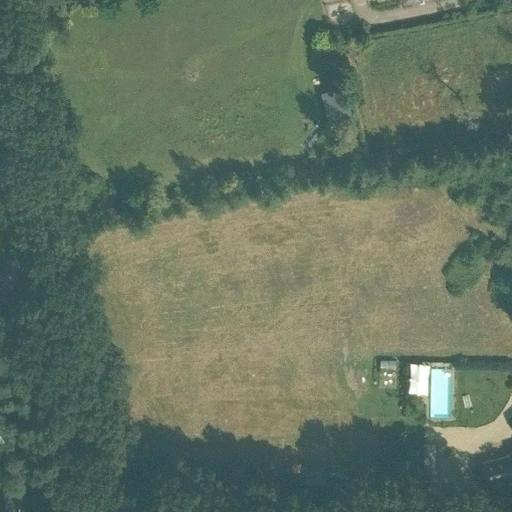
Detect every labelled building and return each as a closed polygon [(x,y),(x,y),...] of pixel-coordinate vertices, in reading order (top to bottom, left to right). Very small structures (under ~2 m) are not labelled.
[(281,168),(288,156),(276,149),(269,161),(281,168)] [(507,455),(480,462),(486,481),(511,472),(511,454),(508,456),(507,455)] [(304,489),(320,489),(325,490),(325,475),(305,474),(305,476),(304,489)] [(294,476),(293,487),(304,488),(304,495),(320,496),(320,489),(304,489),(305,476),(294,476)] [(18,511),(14,486),(2,488),(6,511),(18,511)]
